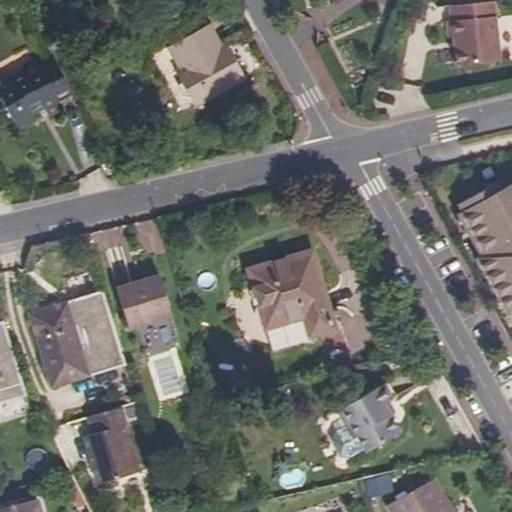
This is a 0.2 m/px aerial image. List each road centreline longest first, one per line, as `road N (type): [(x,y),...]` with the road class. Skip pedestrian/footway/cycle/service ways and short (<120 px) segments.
road 1 (unclassified): [(0,230),(340,152)]
road 2 (residential): [(340,152),(360,164),(511,436)]
road 3 (unclassified): [(340,152),(511,113)]
road 4 (residential): [(257,0),(340,152)]
